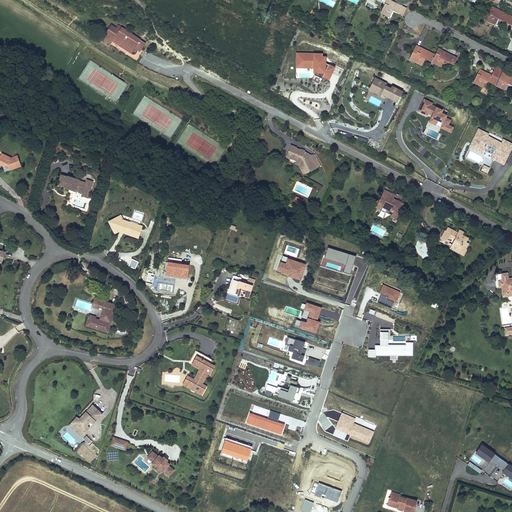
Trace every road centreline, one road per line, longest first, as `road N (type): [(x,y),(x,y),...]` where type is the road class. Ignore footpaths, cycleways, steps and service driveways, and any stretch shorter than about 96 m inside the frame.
road 1 (residential): [(511,235),(188,68)]
road 2 (residential): [(46,344),(124,361),(148,350),(157,332),(151,310),(117,272),(77,253),(55,253)]
road 3 (residential): [(345,511),(359,461),(317,440),(310,426),(337,342),(350,331)]
road 4 (track): [(198,95),(104,55),(27,0)]
road 5 (unclassified): [(165,511),(16,442)]
road 6 (track): [(119,113),(213,171),(235,132)]
